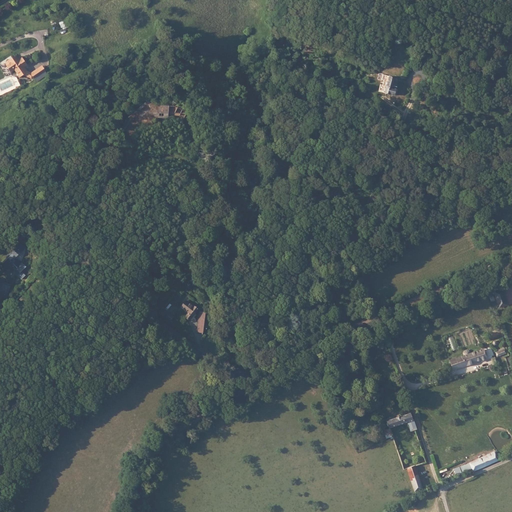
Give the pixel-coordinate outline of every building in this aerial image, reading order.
[(54,22),(56,27),(64,24),(61,18),(54,22)] [(21,74),(22,73),(18,66),(22,64),(17,57),(13,59),(10,56),(4,60),(3,59),(1,61),(0,63),(1,64),(5,71),(9,69),(14,76),(19,73),(21,74)] [(37,65),(27,72),(29,76),(30,78),(40,71),(37,65)] [(389,98),(390,96),(393,83),(389,82),(390,79),(383,78),(381,86),(379,85),(379,89),(381,89),(380,93),(380,95),(389,98)] [(0,254),(0,265),(2,262),(9,267),(8,271),(10,273),(14,276),(18,272),(13,268),(18,263),(13,260),(12,261),(8,257),(7,259),(4,257),(14,245),(9,240),(0,251),(0,253),(0,254)] [(499,290),(491,293),(494,304),(502,302),(499,290)] [(187,299),(182,306),(188,311),(185,314),(191,320),(196,314),(195,312),(198,309),(187,299)] [(445,359),(443,359),(446,368),(473,357),(474,359),(480,358),(476,347),(463,351),(462,349),(460,348),(457,349),(456,351),(457,354),(447,358),(447,356),(444,357),(445,359)] [(405,418),(403,410),(378,417),(381,425),(396,421),(397,427),(402,426),(403,432),(408,430),(412,430),(408,417),(405,418)] [(463,462),(466,470),(491,459),(487,449),(477,453),(478,456),(463,462)] [(423,489),(415,465),(407,468),(414,492),(423,489)]
